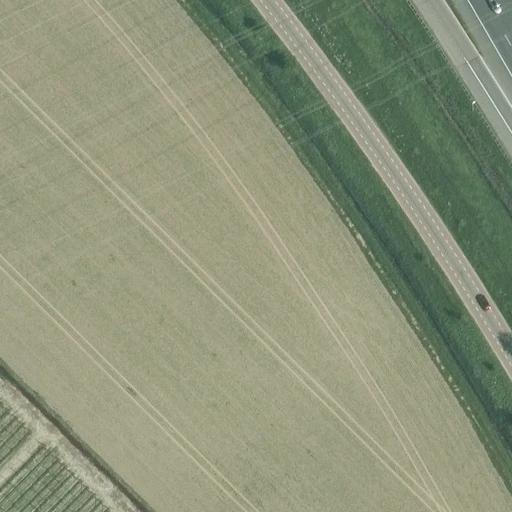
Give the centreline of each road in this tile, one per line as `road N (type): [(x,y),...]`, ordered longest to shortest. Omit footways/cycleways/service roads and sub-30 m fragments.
road 1 (secondary): [(511,353),(365,120),(277,0)]
road 2 (motorway): [(427,0),(511,118)]
